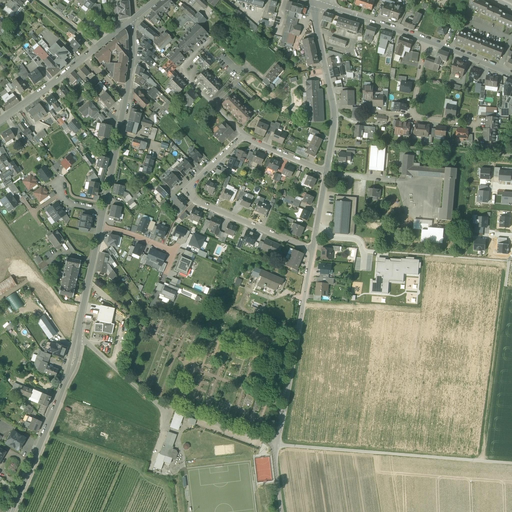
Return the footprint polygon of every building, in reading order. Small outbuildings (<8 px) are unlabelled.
[(21,7),(20,7),(11,0),(10,0),(6,6),(12,11),(14,13),(15,14),(14,13),(20,7),(21,7)] [(95,0),(86,0),(83,5),(89,9),(92,11),(94,9),(97,5),(94,2),(95,0)] [(162,0),(160,2),(167,10),(174,4),(173,4),(169,0),(162,0)] [(196,1),(204,9),(208,5),(201,0),(195,0),(196,1)] [(237,0),(237,1),(254,5),(254,7),(262,9),(263,0),(237,0)] [(357,0),(355,5),(372,10),(375,2),(369,0),(357,0)] [(475,0),(472,8),(486,14),(489,6),(490,5),(478,0),(475,0)] [(129,2),(127,2),(121,3),(120,3),(120,7),(117,7),(118,21),(130,18),(129,2)] [(158,17),(167,10),(160,2),(151,9),(153,11),(158,17)] [(285,10),(289,12),(295,13),(297,4),(288,2),(285,10)] [(56,9),(61,13),(65,8),(60,3),(56,9)] [(390,18),(394,6),(385,3),(381,15),(390,18)] [(181,9),(192,20),(196,16),(196,15),(193,12),(188,8),(185,6),(183,4),(179,8),(181,9)] [(297,4),(295,13),(297,14),(302,15),(304,16),(307,7),(297,4)] [(2,10),(8,16),(9,15),(12,11),(6,6),(2,10)] [(273,14),(275,8),(269,6),(267,12),(270,13),(270,14),(273,14)] [(394,21),(395,21),(397,21),(397,20),(398,21),(400,15),(401,15),(403,9),(400,8),(400,6),(398,6),(398,7),(394,6),(390,18),(394,19),(393,20),(394,21)] [(485,15),(499,21),(503,13),(503,12),(489,6),(486,14),(485,15)] [(160,19),(158,17),(153,11),(145,19),(154,25),(160,19)] [(236,16),(253,31),(257,26),(239,12),(236,16)] [(325,12),(322,21),(326,22),(331,24),(331,23),(334,16),(325,12)] [(416,12),(413,21),(417,23),(418,23),(422,14),(416,12)] [(178,41),(180,43),(188,51),(207,33),(205,31),(200,27),(197,24),(196,24),(196,23),(184,13),(175,21),(181,28),(187,22),(191,22),(193,24),(193,29),(191,30),(188,30),(188,33),(185,36),(184,35),(178,41)] [(196,24),(197,24),(203,17),(198,13),(196,15),(196,16),(192,20),(196,23),(196,24)] [(511,17),(503,13),(499,21),(498,22),(511,28),(511,17)] [(360,26),(328,16),(324,29),(355,39),(360,26)] [(197,24),(200,27),(206,20),(203,17),(197,24)] [(288,17),(286,24),(283,32),(280,42),(286,43),(289,33),(291,25),(293,18),(288,17)] [(293,18),(291,25),(289,33),(295,35),(299,36),(301,27),(295,26),(297,19),(293,18)] [(414,30),(417,23),(413,21),(407,19),(403,26),(414,30)] [(151,41),(153,43),(159,38),(156,35),(141,23),(136,29),(151,41)] [(442,34),(445,36),(449,28),(444,26),(441,24),(437,32),(438,32),(438,34),(440,35),(442,34)] [(373,36),(374,36),(377,29),(368,26),(365,33),(373,36)] [(127,55),(128,55),(128,37),(126,32),(125,30),(114,38),(115,39),(127,55)] [(387,40),(391,41),(393,34),(383,31),(380,38),(384,39),(387,40)] [(165,32),(159,38),(153,43),(160,51),(162,49),(172,40),(165,32)] [(457,41),(500,58),(504,49),(460,32),(457,41)] [(295,35),(289,33),(286,43),(285,46),(291,47),(295,35)] [(363,39),(371,42),(373,36),(365,33),(363,39)] [(73,45),(77,50),(83,44),(77,37),(76,37),(70,42),(72,44),(73,45)] [(329,42),(345,47),(347,42),(331,37),(329,42)] [(400,37),(398,44),(410,49),(413,41),(400,37)] [(302,40),(308,66),(318,63),(312,38),(302,40)] [(117,64),(109,63),(110,54),(110,52),(121,54),(120,59),(125,59),(125,56),(127,55),(115,39),(112,41),(112,43),(110,43),(108,43),(108,45),(105,47),(105,49),(103,49),(101,48),(101,50),(99,52),(99,54),(96,54),(95,54),(94,57),(100,64),(101,63),(101,62),(104,62),(104,63),(104,66),(108,66),(107,69),(110,69),(110,74),(109,75),(117,85),(118,83),(124,84),(125,77),(126,77),(126,74),(125,73),(127,72),(127,68),(128,65),(127,64),(126,63),(124,63),(124,61),(120,61),(119,66),(117,66),(118,64),(117,64)] [(42,40),(37,44),(43,50),(47,47),(48,46),(42,40)] [(145,50),(145,49),(150,53),(153,49),(149,45),(146,43),(143,41),(140,46),(145,50)] [(45,52),(45,53),(50,58),(51,59),(54,62),(56,65),(60,70),(67,64),(64,61),(63,60),(64,59),(65,60),(71,55),(63,47),(61,49),(59,50),(59,49),(60,48),(55,43),(49,49),(45,52)] [(180,43),(178,45),(185,53),(188,51),(180,43)] [(409,53),(410,49),(398,44),(394,54),(396,55),(397,55),(401,56),(403,50),(405,50),(405,51),(409,53)] [(68,47),(75,53),(78,51),(77,50),(73,45),(72,46),(71,45),(68,47)] [(182,57),(185,53),(178,45),(166,57),(169,61),(176,67),(176,68),(185,59),(182,57)] [(37,56),(38,55),(43,50),(39,46),(33,51),(37,56)] [(150,53),(145,49),(145,50),(142,54),(143,55),(152,61),(155,57),(150,53)] [(46,64),(48,62),(51,59),(50,58),(45,53),(43,50),(38,55),(46,64)] [(435,64),(440,66),(441,61),(443,61),(446,62),(449,54),(439,50),(439,52),(435,62),(435,64)] [(33,60),(37,56),(33,51),(28,55),(29,55),(33,60)] [(110,54),(118,55),(117,64),(118,64),(117,66),(119,66),(120,61),(124,61),(124,63),(126,63),(127,64),(129,62),(128,61),(128,59),(125,56),(125,59),(120,59),(121,54),(110,52),(110,54)] [(410,61),(417,62),(419,53),(413,52),(412,58),(410,58),(410,61)] [(196,62),(204,70),(205,70),(213,62),(204,53),(204,54),(196,62)] [(154,62),(152,61),(143,55),(140,59),(143,61),(149,66),(150,67),(154,62)] [(327,59),(329,69),(337,67),(336,64),(335,57),(329,58),(327,59)] [(54,62),(51,59),(48,62),(50,65),(51,65),(52,66),(46,71),(52,78),(60,71),(60,70),(56,65),(54,62)] [(424,67),(433,70),(435,64),(435,62),(426,59),(424,67)] [(460,75),(463,76),(467,64),(464,63),(458,61),(455,60),(453,73),(456,74),(460,76),(460,75)] [(172,71),(176,67),(169,61),(162,68),(168,75),(172,71)] [(277,65),(271,71),(277,76),(282,70),(277,65)] [(344,65),(337,67),(329,69),(332,78),(339,77),(339,76),(346,75),(345,72),(344,65)] [(138,76),(141,78),(142,74),(144,70),(137,66),(134,74),(138,76)] [(77,73),(83,80),(84,79),(90,73),(84,67),(77,73)] [(469,77),(468,82),(472,83),(472,78),(478,80),(481,71),(476,69),(476,70),(472,68),(469,77)] [(22,81),(25,79),(21,74),(18,70),(15,72),(20,78),(22,81)] [(28,77),(34,84),(43,78),(37,70),(29,75),(28,77)] [(222,87),(205,70),(204,70),(196,78),(214,95),(222,87)] [(29,75),(26,71),(21,74),(25,79),(28,77),(29,75)] [(72,84),(75,81),(79,77),(74,71),(67,77),(72,84)] [(270,82),(271,82),(277,76),(271,71),(265,77),(266,77),(270,82)] [(141,87),(143,83),(145,80),(141,78),(138,76),(134,83),(136,84),(141,87)] [(174,93),(177,96),(186,86),(177,76),(172,80),(166,85),(169,88),(171,88),(174,91),(174,93)] [(493,86),(496,87),(497,86),(498,78),(487,76),(485,85),(486,85),(493,86)] [(75,81),(82,88),(86,85),(79,77),(75,81)] [(21,81),(18,83),(15,86),(16,88),(20,94),(27,89),(21,81)] [(305,81),(306,91),(317,90),(318,90),(318,81),(305,81)] [(98,84),(105,92),(107,90),(100,82),(98,84)] [(400,91),(410,93),(412,84),(406,83),(402,82),(400,91)] [(451,89),(459,92),(461,86),(452,84),(451,89)] [(69,94),(67,92),(63,86),(56,92),(59,97),(62,100),(64,97),(69,94)] [(366,100),(373,100),(373,96),(373,91),(373,86),(370,86),(364,86),(364,91),(367,91),(367,94),(366,100)] [(158,92),(155,88),(154,88),(148,94),(154,99),(158,95),(160,97),(161,95),(158,92)] [(189,105),(189,106),(192,102),(198,97),(191,90),(182,99),(189,105)] [(319,122),(317,90),(306,91),(307,122),(319,122)] [(142,107),(143,108),(148,103),(143,97),(139,92),(138,93),(137,91),(134,91),(133,98),(138,103),(142,107)] [(342,91),(342,106),(352,105),(352,96),(354,96),(354,91),(342,91)] [(106,106),(108,109),(115,103),(106,92),(105,93),(106,93),(103,96),(102,95),(99,98),(101,101),(106,106)] [(222,104),(232,115),(242,105),(232,94),(228,98),(228,99),(227,101),(225,101),(222,104)] [(48,104),(50,106),(52,105),(55,102),(56,101),(51,95),(45,100),(48,104)] [(76,101),(80,105),(86,100),(82,95),(78,98),(76,101)] [(161,106),(166,111),(172,104),(161,95),(160,97),(165,102),(161,106)] [(378,97),(373,96),(373,100),(373,106),(383,106),(383,98),(383,96),(378,96),(378,97)] [(7,101),(8,103),(11,107),(18,102),(15,97),(14,97),(11,99),(7,101)] [(89,114),(92,117),(97,112),(98,112),(95,108),(94,108),(92,106),(92,105),(89,101),(78,111),(82,115),(87,112),(89,114)] [(186,108),(189,111),(195,105),(192,102),(189,106),(189,105),(186,108)] [(400,109),(407,111),(407,108),(407,105),(395,103),(394,108),(394,109),(400,109)] [(28,113),(35,122),(47,114),(39,104),(28,113)] [(252,115),(242,105),(232,115),(242,125),(246,121),(246,120),(247,118),(249,118),(252,115)] [(451,116),(455,116),(457,107),(449,105),(448,105),(447,109),(446,115),(451,115),(451,116)] [(128,121),(138,124),(139,119),(141,115),(136,110),(131,109),(128,121)] [(156,118),(158,116),(155,113),(150,118),(155,124),(158,120),(156,118)] [(60,127),(65,123),(61,118),(56,121),(60,127)] [(152,123),(139,119),(138,124),(151,128),(152,123)] [(69,126),(75,132),(78,129),(77,128),(80,126),(75,120),(69,126)] [(135,135),(138,124),(128,121),(125,132),(135,135)] [(221,129),(220,129),(227,137),(233,132),(224,122),(219,127),(221,129)] [(275,122),(275,124),(272,131),(275,132),(276,130),(277,131),(279,127),(280,124),(275,122)] [(401,135),(402,135),(403,123),(400,122),(397,122),(396,130),(395,135),(396,135),(396,133),(402,134),(401,135)] [(18,125),(29,140),(32,138),(29,135),(31,134),(31,133),(28,129),(26,130),(22,123),(18,125)] [(254,132),(264,136),(268,127),(258,123),(254,132)] [(406,123),(403,123),(402,135),(402,134),(408,135),(408,136),(409,131),(410,123),(406,123)] [(100,124),(99,130),(110,132),(111,128),(109,128),(110,126),(100,124)] [(426,137),(428,137),(428,135),(429,125),(424,125),(423,126),(420,125),(419,124),(417,124),(417,125),(416,125),(415,135),(421,135),(421,136),(422,136),(426,137)] [(356,139),(363,140),(363,137),(363,133),(368,133),(368,138),(374,138),(375,128),(366,127),(366,128),(364,128),(364,127),(356,126),(355,137),(357,137),(356,139)] [(444,137),(445,137),(446,127),(437,126),(436,130),(436,136),(444,137)] [(221,143),(227,137),(220,129),(214,135),(221,143)] [(457,136),(457,137),(461,137),(461,139),(464,139),(466,139),(467,134),(467,130),(458,129),(458,133),(457,133),(456,134),(456,135),(457,136)] [(1,136),(5,143),(14,137),(10,130),(1,136)] [(43,130),(36,135),(36,136),(39,140),(47,135),(43,130)] [(109,137),(110,132),(99,130),(98,137),(107,139),(107,136),(109,137)] [(284,134),(281,132),(277,131),(276,130),(275,132),(272,139),(276,141),(276,142),(282,144),(284,138),(283,137),(284,134)] [(312,140),(310,145),(318,149),(321,141),(314,137),(313,140),(312,140)] [(131,145),(147,150),(149,144),(133,139),(131,145)] [(318,149),(310,145),(307,150),(306,150),(305,153),(304,153),(308,155),(314,157),(317,149),(318,149)] [(378,168),(378,171),(383,171),(386,147),(371,146),(369,167),(378,168)] [(194,161),(196,163),(196,162),(201,157),(202,157),(197,153),(194,149),(190,153),(190,156),(194,161)] [(238,150),(234,159),(239,161),(243,162),(247,154),(238,150)] [(201,157),(203,160),(206,157),(200,151),(197,153),(202,157),(201,157)] [(253,161),(261,165),(264,156),(256,152),(255,156),(252,161),(253,161)] [(342,162),(346,163),(347,160),(351,161),(351,154),(347,153),(339,153),(338,161),(342,161),(342,162)] [(85,160),(89,167),(94,164),(87,154),(83,157),(85,160)] [(62,164),(66,170),(74,163),(75,162),(72,158),(70,155),(61,163),(62,164)] [(414,156),(404,155),(402,175),(409,176),(409,177),(412,178),(412,176),(413,176),(419,176),(419,174),(420,167),(420,164),(413,163),(414,156)] [(100,168),(103,169),(106,170),(109,159),(99,156),(96,167),(100,168)] [(142,173),(150,175),(154,158),(147,156),(142,173)] [(235,171),(239,161),(234,159),(231,157),(227,167),(235,171)] [(184,159),(179,164),(188,172),(193,168),(188,163),(184,159)] [(267,168),(276,172),(280,163),(271,159),(271,160),(267,167),(267,168)] [(9,164),(6,160),(3,162),(3,163),(1,164),(0,164),(0,168),(2,171),(8,166),(10,169),(11,170),(10,170),(14,176),(20,172),(17,168),(12,162),(9,164)] [(55,164),(53,166),(56,171),(62,164),(61,163),(59,161),(55,164)] [(184,177),(188,172),(179,164),(175,168),(179,172),(184,177)] [(282,174),(290,177),(294,169),(286,165),(282,174)] [(42,178),(45,182),(51,177),(44,167),(41,169),(42,171),(39,173),(40,175),(40,176),(41,178),(42,178)] [(436,168),(420,167),(419,174),(435,175),(436,168)] [(445,169),(436,168),(435,175),(419,174),(419,176),(445,178),(445,169)] [(446,169),(445,169),(445,178),(445,179),(442,208),(440,208),(439,220),(441,220),(446,220),(452,221),(455,180),(456,180),(457,169),(446,168),(446,169)] [(481,168),(480,179),(486,180),(490,180),(490,169),(481,168)] [(511,172),(500,171),(500,177),(499,180),(510,181),(511,172)] [(171,172),(166,176),(175,185),(179,181),(175,176),(171,172)] [(0,177),(3,183),(5,182),(12,177),(9,173),(5,174),(0,176),(0,177)] [(95,182),(98,179),(97,177),(94,173),(88,178),(87,182),(90,183),(90,182),(94,183),(95,182)] [(23,182),(29,190),(32,187),(36,184),(34,181),(32,179),(30,176),(23,182)] [(171,189),(175,185),(166,176),(162,180),(166,184),(171,189)] [(316,179),(308,176),(306,180),(304,185),(312,188),(316,179)] [(208,191),(212,193),(216,185),(215,185),(208,181),(207,181),(204,190),(208,191)] [(94,195),(97,196),(98,191),(97,190),(98,184),(94,183),(90,182),(90,183),(88,190),(88,192),(92,193),(92,195),(94,195)] [(8,188),(13,195),(19,191),(14,184),(8,188)] [(127,203),(129,206),(134,202),(133,201),(138,197),(137,195),(133,190),(128,194),(123,192),(124,187),(114,185),(112,195),(122,197),(126,203),(127,203)] [(155,190),(164,199),(168,195),(163,190),(159,186),(155,190)] [(34,193),(40,201),(42,199),(43,199),(42,199),(47,196),(45,193),(43,190),(41,188),(34,193)] [(222,197),(229,200),(232,193),(225,189),(222,197)] [(368,197),(380,198),(381,190),(368,189),(368,197)] [(482,192),(479,191),(478,197),(477,202),(487,203),(488,200),(488,196),(488,192),(487,192),(482,192)] [(511,193),(503,193),(502,201),(502,203),(506,204),(507,202),(511,202),(511,193)] [(4,205),(9,211),(11,209),(13,209),(14,208),(15,207),(17,205),(16,202),(16,201),(14,198),(13,198),(11,196),(10,194),(9,195),(2,200),(5,204),(4,205)] [(302,203),(309,206),(313,197),(306,194),(303,199),(302,202),(302,203)] [(180,209),(184,205),(187,203),(180,196),(178,198),(173,202),(180,209)] [(239,204),(248,208),(251,201),(251,200),(243,197),(239,204)] [(348,235),(354,235),(356,198),(350,198),(350,199),(343,198),(343,197),(337,197),(336,201),(336,205),(335,205),(333,234),(348,235)] [(167,202),(164,199),(159,204),(162,207),(167,202)] [(254,211),(266,215),(268,209),(270,206),(269,206),(263,203),(259,201),(257,204),(254,211)] [(47,211),(51,216),(61,209),(57,203),(51,207),(47,210),(47,211)] [(119,219),(121,207),(112,205),(109,217),(114,218),(119,219)] [(180,209),(178,211),(180,214),(187,207),(184,205),(180,209)] [(65,214),(61,209),(51,216),(55,222),(61,218),(65,215),(65,214)] [(198,222),(198,223),(202,213),(193,210),(193,209),(188,219),(189,219),(189,218),(194,220),(198,222)] [(300,218),(306,221),(310,212),(303,210),(300,218)] [(184,212),(179,218),(182,221),(187,215),(184,212)] [(61,218),(67,225),(70,219),(66,214),(65,214),(65,215),(61,218)] [(82,214),(80,221),(91,223),(92,216),(91,216),(82,214)] [(477,224),(477,227),(483,228),(486,228),(487,225),(487,221),(487,218),(477,217),(477,220),(476,220),(476,224),(477,224)] [(510,218),(506,217),(501,217),(500,227),(509,228),(510,218)] [(137,230),(144,233),(146,229),(149,221),(142,218),(137,230)] [(213,218),(209,226),(212,227),(217,229),(220,221),(213,218)] [(414,219),(414,223),(429,224),(428,228),(432,228),(432,221),(414,219)] [(150,220),(149,221),(146,229),(152,231),(154,226),(155,223),(150,220)] [(89,230),(91,223),(80,221),(79,228),(88,230),(89,230)] [(228,234),(233,236),(236,228),(228,224),(225,232),(228,234)] [(291,234),(299,237),(303,228),(294,224),(292,230),(292,231),(291,234)] [(157,227),(154,234),(163,238),(167,229),(158,225),(157,227)] [(177,226),(173,236),(180,238),(180,237),(182,237),(183,236),(183,237),(186,230),(177,226)] [(432,228),(428,228),(428,230),(422,230),(421,242),(443,244),(444,229),(432,228)] [(47,237),(55,248),(56,248),(59,245),(62,243),(64,241),(57,231),(54,233),(52,234),(48,237),(47,237)] [(252,245),(253,245),(257,235),(256,235),(256,236),(252,234),(249,233),(246,232),(246,231),(242,239),(242,241),(242,240),(244,241),(252,245)] [(193,234),(189,244),(199,249),(201,246),(203,241),(204,239),(193,234)] [(110,245),(117,247),(119,237),(109,235),(108,243),(111,243),(110,245)] [(272,253),(277,255),(281,246),(269,241),(265,239),(264,243),(262,248),(261,249),(267,251),(268,249),(273,251),(272,253)] [(476,239),(475,239),(474,250),(478,250),(478,251),(481,251),(481,250),(485,251),(485,240),(481,240),(476,239)] [(66,244),(73,253),(75,251),(67,241),(66,244)] [(256,251),(259,252),(260,248),(262,248),(264,243),(260,241),(256,251)] [(137,255),(140,256),(144,247),(136,244),(135,247),(132,253),(136,255),(137,256),(137,255)] [(509,245),(506,244),(498,244),(497,254),(508,255),(508,254),(508,251),(509,248),(508,248),(508,245),(509,245)] [(153,263),(158,252),(150,249),(148,256),(146,260),(153,263)] [(321,259),(331,259),(331,254),(332,254),(333,251),(333,249),(331,249),(323,249),(323,252),(322,252),(321,259)] [(185,250),(182,256),(191,260),(193,254),(185,250)] [(205,259),(207,253),(199,250),(197,255),(205,259)] [(303,254),(294,250),(292,256),(301,260),(303,254)] [(158,252),(153,263),(160,266),(161,266),(162,262),(165,256),(158,252)] [(99,262),(106,264),(108,256),(108,254),(107,254),(101,253),(99,262)] [(174,270),(180,273),(181,269),(186,272),(188,268),(189,269),(193,261),(191,260),(182,256),(180,255),(178,261),(179,262),(177,267),(176,267),(174,270)] [(34,260),(37,265),(42,262),(38,256),(34,260)] [(110,256),(108,256),(106,264),(108,264),(109,266),(111,264),(114,262),(110,256)] [(292,256),(289,261),(298,265),(301,260),(292,256)] [(63,278),(61,287),(60,289),(59,295),(73,298),(74,290),(76,281),(77,277),(79,268),(81,261),(67,258),(65,265),(63,274),(62,278),(63,278)] [(385,260),(378,259),(376,281),(372,281),(371,293),(388,294),(389,282),(389,281),(403,282),(404,274),(418,275),(419,268),(419,263),(419,260),(414,260),(406,259),(401,259),(401,260),(401,262),(391,262),(391,260),(390,260),(385,260)] [(296,270),(298,265),(289,261),(287,267),(292,269),(296,270)] [(105,268),(106,264),(99,262),(97,271),(105,273),(106,268),(105,268)] [(319,264),(319,267),(320,267),(320,269),(321,270),(321,273),(321,274),(329,274),(329,273),(329,270),(331,270),(331,265),(319,264)] [(41,270),(45,275),(50,272),(46,267),(41,270)] [(251,275),(258,278),(258,276),(261,270),(255,267),(251,275)] [(116,275),(113,270),(110,273),(108,277),(110,279),(112,280),(116,275)] [(265,286),(276,290),(278,284),(281,286),(283,280),(261,270),(258,276),(261,277),(257,286),(263,288),(263,286),(264,285),(265,286)] [(0,283),(0,295),(16,285),(11,276),(0,283)] [(327,291),(327,284),(322,284),(317,283),(317,284),(318,284),(317,288),(316,288),(316,290),(317,291),(317,295),(316,295),(320,296),(326,296),(326,291),(327,291)] [(160,292),(159,294),(164,296),(163,297),(173,302),(179,289),(175,287),(169,284),(168,287),(163,285),(160,292)] [(14,311),(22,307),(15,293),(7,297),(14,311)] [(114,309),(101,306),(98,321),(100,321),(111,324),(114,309)] [(100,321),(99,324),(103,324),(102,332),(112,334),(114,324),(111,324),(100,321)] [(41,327),(49,339),(56,334),(48,322),(41,327)] [(102,332),(103,324),(99,324),(95,324),(94,332),(102,332)] [(54,354),(64,358),(67,348),(57,345),(56,347),(50,345),(48,351),(54,353),(54,354)] [(34,364),(37,369),(41,361),(42,361),(43,359),(37,356),(34,364)] [(47,364),(42,361),(41,361),(37,369),(39,370),(39,371),(44,373),(47,365),(47,364)] [(51,367),(47,365),(44,373),(48,374),(47,374),(55,377),(58,370),(51,367)] [(17,394),(18,394),(20,394),(22,386),(15,383),(12,389),(14,390),(17,394)] [(20,394),(29,398),(30,398),(32,392),(33,391),(33,390),(22,386),(20,394)] [(270,396),(271,396),(278,399),(279,396),(280,396),(282,390),(280,389),(279,391),(278,391),(273,389),(270,396)] [(39,392),(38,395),(32,392),(30,398),(29,398),(29,400),(34,402),(38,404),(42,393),(40,392),(39,392)] [(51,397),(42,393),(38,404),(41,405),(47,407),(49,401),(51,397)] [(276,404),(278,399),(271,396),(269,401),(276,404)] [(23,411),(30,414),(33,409),(27,403),(23,411)] [(39,414),(43,415),(47,407),(41,405),(38,413),(39,414)] [(175,412),(170,427),(178,430),(183,414),(175,412)] [(33,419),(30,417),(28,423),(24,421),(23,421),(21,425),(36,432),(41,422),(33,419)] [(190,418),(188,424),(194,426),(196,420),(190,418)] [(6,444),(18,451),(21,446),(23,444),(22,443),(25,438),(13,431),(11,435),(8,440),(6,444)] [(164,443),(160,454),(172,458),(172,459),(173,459),(174,460),(175,459),(176,458),(175,457),(177,453),(176,451),(172,450),(169,449),(170,446),(172,447),(176,435),(168,432),(164,443)] [(160,454),(158,453),(154,467),(161,470),(163,462),(170,464),(172,458),(160,454)]
